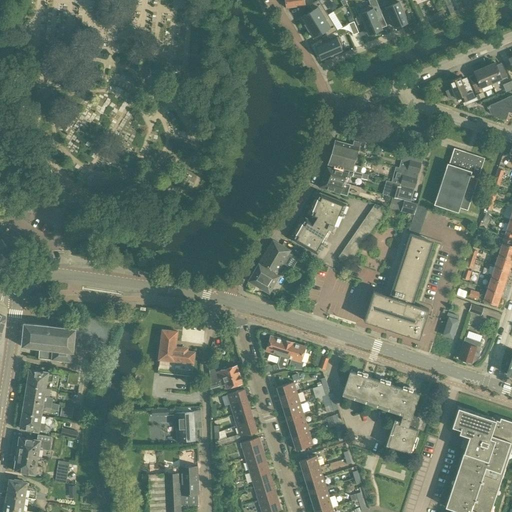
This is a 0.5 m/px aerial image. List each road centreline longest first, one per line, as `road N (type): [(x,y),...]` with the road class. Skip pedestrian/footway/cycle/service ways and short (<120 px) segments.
road 1 (tertiary): [(486,382),(243,304)]
road 2 (residential): [(297,511),(240,327),(243,304)]
road 3 (residential): [(327,113),(299,190),(224,299)]
road 4 (tertiary): [(224,299),(64,275)]
road 5 (residential): [(273,0),(325,94),(327,113)]
road 6 (residential): [(511,137),(420,105),(398,85)]
road 7 (tertiary): [(0,418),(17,296)]
road 8 (residential): [(398,85),(511,37)]
